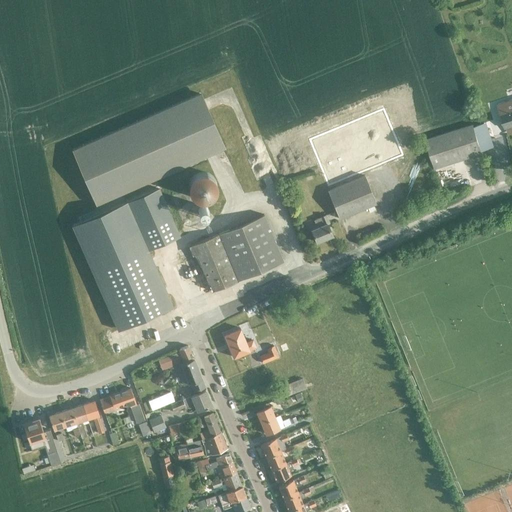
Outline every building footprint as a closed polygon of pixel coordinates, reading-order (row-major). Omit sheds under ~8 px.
[(299,125),(294,123),(314,170),(400,140),(379,91),(299,125)] [(72,149),(96,204),(224,148),(200,93),(72,149)] [(505,128),(511,125),(511,99),(497,105),(500,114),(505,128)] [(486,123),(473,127),(479,143),(491,139),(486,123)] [(434,169),(482,153),(479,143),(473,127),(473,125),(425,140),(434,169)] [(212,187),(212,185),(212,182),(211,180),(210,178),(208,176),(205,174),(202,173),(200,173),(198,173),(195,173),(191,176),(190,177),(188,180),(188,182),(187,185),(188,187),(188,189),(189,191),(191,193),(193,195),(195,196),(197,197),(199,197),(202,197),(204,196),(206,195),(208,194),(211,190),(212,187)] [(339,219),(376,203),(364,175),(327,191),(339,219)] [(158,189),(73,226),(118,329),(171,306),(147,250),(179,235),(158,189)] [(192,207),(193,204),(192,200),(191,198),(188,196),(185,196),(182,197),(179,198),(178,201),(177,204),(178,206),(179,209),(180,210),(182,211),(185,211),(188,211),(190,209),(192,207)] [(229,229),(192,245),(194,249),(211,291),(283,261),(263,215),(229,229)] [(317,242),(332,236),(327,224),(329,223),(326,215),(314,220),(317,228),(312,230),(317,242)] [(200,228),(201,225),(201,222),(199,219),(198,218),(196,217),(194,217),(191,217),(188,219),(186,221),(186,224),(186,227),(188,230),(190,232),(193,232),(196,232),(199,230),(200,228)] [(240,328),(224,335),(227,343),(230,350),(230,349),(233,357),(249,351),(249,350),(255,347),(252,340),(246,343),(240,328)] [(266,348),(268,352),(260,356),(263,363),(278,356),(274,345),(266,348)] [(193,358),(188,346),(178,349),(179,352),(175,354),(163,358),(158,361),(162,370),(176,365),(193,358)] [(193,358),(176,365),(183,386),(188,384),(190,383),(193,392),(197,390),(204,388),(205,387),(194,359),(193,358)] [(135,374),(132,375),(134,381),(138,380),(143,378),(140,372),(135,374)] [(284,396),(306,387),(302,378),(280,387),(284,396)] [(129,388),(119,392),(124,406),(129,404),(130,407),(136,423),(144,420),(138,404),(136,404),(129,388)] [(173,411),(184,406),(185,408),(194,404),(197,411),(211,405),(205,390),(191,396),(170,404),(173,411)] [(124,406),(119,392),(99,399),(104,413),(124,406)] [(300,393),(294,395),(297,402),(303,400),(300,393)] [(93,400),(82,404),(86,419),(93,417),(98,432),(103,430),(93,400)] [(86,419),(82,404),(71,408),(76,422),(80,433),(81,438),(86,436),(83,425),(81,420),(86,419)] [(261,423),(275,417),(270,406),(256,412),(261,423)] [(60,411),(65,426),(76,422),(71,408),(60,411)] [(64,426),(60,411),(49,415),(53,429),(64,426)] [(199,433),(202,439),(220,432),(212,413),(203,417),(208,429),(199,433)] [(153,432),(165,427),(160,415),(148,420),(153,432)] [(275,417),(261,423),(265,434),(279,428),(284,426),(282,420),(280,415),(275,417)] [(38,418),(22,423),(29,443),(32,451),(44,446),(47,454),(51,465),(60,462),(56,451),(49,430),(43,432),(38,418)] [(146,421),(138,424),(140,430),(148,427),(146,421)] [(76,422),(65,426),(67,430),(72,429),(74,435),(80,433),(76,422)] [(170,434),(177,433),(183,432),(182,429),(181,422),(168,426),(170,434)] [(112,445),(118,443),(114,432),(109,434),(112,445)] [(220,432),(202,439),(201,439),(202,442),(206,441),(211,455),(227,449),(220,432)] [(261,444),(265,456),(280,450),(285,448),(282,441),(288,439),(286,434),(279,436),(275,438),(261,444)] [(185,444),(188,457),(202,454),(201,445),(199,445),(198,440),(192,442),(191,438),(184,439),(185,444)] [(188,457),(185,444),(175,446),(178,459),(188,457)] [(285,462),(280,450),(265,456),(270,468),(285,462)] [(205,459),(196,461),(200,472),(207,470),(213,468),(216,467),(218,466),(232,461),(229,454),(216,458),(217,461),(209,464),(207,458),(205,459)] [(159,463),(162,476),(171,474),(172,473),(169,461),(168,461),(167,456),(158,458),(159,463)] [(298,463),(296,458),(290,460),(285,462),(270,468),(276,481),(290,475),(288,469),(292,467),(292,466),(298,463)] [(220,479),(222,478),(236,472),(232,461),(218,466),(216,467),(220,479)] [(32,465),(21,469),(23,474),(34,470),(32,465)] [(329,468),(321,471),(324,479),(332,476),(329,468)] [(211,482),(213,487),(217,486),(218,487),(220,488),(222,487),(223,490),(224,490),(225,492),(237,487),(241,486),(239,479),(236,472),(222,478),(220,479),(219,479),(211,482)] [(172,479),(171,474),(162,476),(164,488),(174,485),(173,479),(172,479)] [(283,498),(297,492),(295,486),(300,484),(300,482),(305,480),(303,475),(278,485),(283,498)] [(225,492),(218,494),(223,508),(232,505),(234,511),(235,511),(250,507),(241,486),(237,487),(225,492)] [(288,510),(302,504),(300,499),(305,497),(304,495),(310,492),(308,487),(302,490),(297,492),(283,498),(288,510)] [(214,496),(204,499),(205,500),(206,504),(216,501),(214,496)] [(288,510),(289,511),(305,511),(304,509),(309,507),(315,504),(313,499),(307,502),(302,504),(288,510)] [(205,500),(196,503),(197,507),(198,510),(207,507),(206,504),(205,500)]
